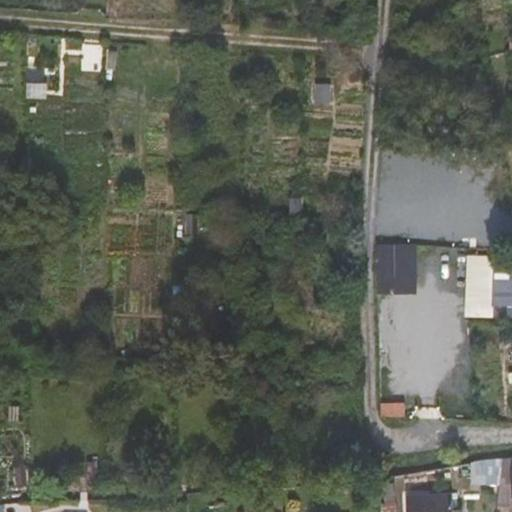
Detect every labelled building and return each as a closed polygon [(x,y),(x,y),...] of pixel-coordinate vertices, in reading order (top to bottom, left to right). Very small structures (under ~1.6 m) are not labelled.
[(467,313),(493,314),(495,253),(469,252),(467,313)] [(511,271),(496,272),(496,305),(511,304),(511,271)] [(511,464),(501,466),(500,485),(511,483),(511,464)] [(284,511),(284,495),(242,496),(242,511),(284,511)] [(406,500),(407,511),(458,511),(457,495),(406,500)]
